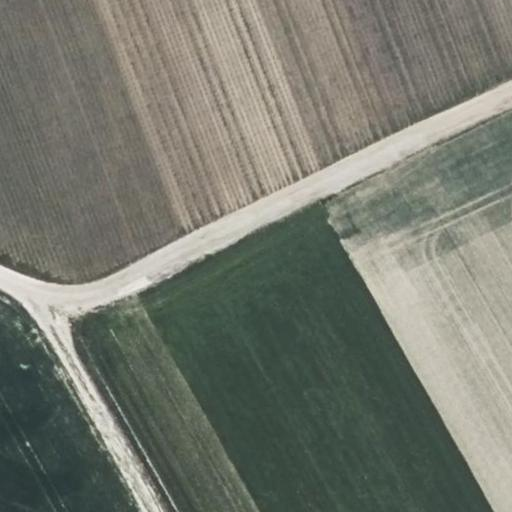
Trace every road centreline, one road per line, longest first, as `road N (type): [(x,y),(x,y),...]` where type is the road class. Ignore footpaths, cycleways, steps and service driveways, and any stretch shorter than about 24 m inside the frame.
road 1 (track): [(0,278),(46,320),(511,93)]
road 2 (track): [(46,320),(156,511)]
